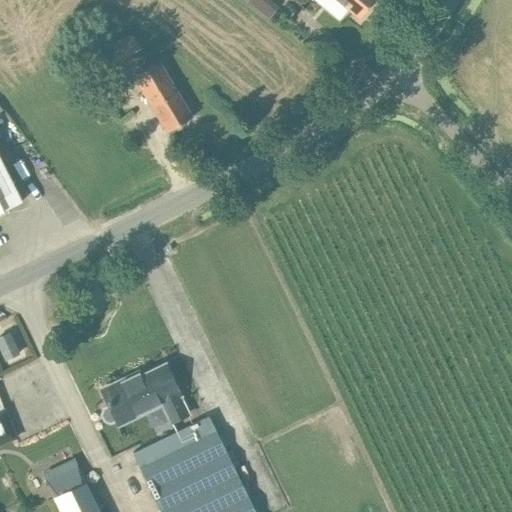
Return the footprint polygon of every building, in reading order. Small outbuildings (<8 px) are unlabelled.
[(279,7),(269,0),(247,0),(269,19),(279,7)] [(337,0),(358,18),(373,0),(337,0)] [(131,32),(99,51),(109,67),(141,49),(131,32)] [(132,76),(166,132),(192,116),(158,60),(132,76)] [(0,214),(1,216),(9,212),(7,209),(21,202),(0,161),(0,214)] [(0,347),(5,359),(18,352),(8,332),(0,336),(0,347)] [(102,407),(100,415),(103,421),(110,424),(116,421),(118,424),(162,403),(171,421),(187,414),(177,394),(179,393),(168,370),(152,377),(150,372),(124,384),(122,380),(102,389),(109,404),(102,407)] [(0,443),(15,438),(4,410),(0,411),(0,443)] [(255,511),(216,431),(211,433),(204,418),(176,432),(162,439),(132,454),(160,511),(255,511)] [(74,464),(46,479),(56,498),(53,499),(59,511),(100,511),(85,482),(83,483),(74,464)] [(18,479),(26,497),(44,488),(35,471),(18,479)]
